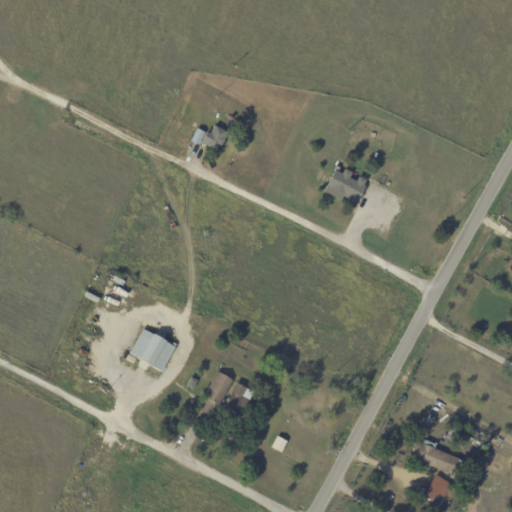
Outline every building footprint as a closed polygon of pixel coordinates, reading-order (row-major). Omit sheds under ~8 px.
[(226,134),(223,139),(225,140),(221,148),(219,147),(216,152),(205,147),(206,145),(201,143),(207,133),(210,135),(215,127),(226,133),(226,134)] [(200,143),(198,146),(191,142),(197,130),(205,134),(200,143)] [(361,179),(366,182),(364,187),(365,188),(357,204),(344,197),(342,202),(325,192),(335,172),(342,176),(345,171),(352,175),(350,180),(356,183),(359,178),(361,179)] [(167,363),(161,374),(151,369),(151,370),(139,363),(140,361),(129,355),(143,331),(145,332),(149,325),(159,330),(155,338),(175,349),(167,363)] [(128,356),(136,360),(134,364),(126,360),(128,356)] [(204,423),(194,417),(204,400),(204,399),(218,374),(233,382),(219,408),(218,408),(209,425),(204,423)] [(186,388),(191,378),(198,382),(193,391),(186,388)] [(269,380),(274,388),(267,392),(262,384),(269,380)] [(246,391),(242,398),(254,405),(244,425),(222,414),(236,385),(246,390),(246,391)] [(458,441),(448,435),(451,430),(461,436),(458,441)] [(287,443),(281,455),(271,450),(277,438),(287,443)] [(459,459),(453,475),(410,458),(417,442),(423,445),(425,441),(436,445),(435,449),(459,459)] [(424,497),(436,476),(452,485),(439,506),(424,497)]
